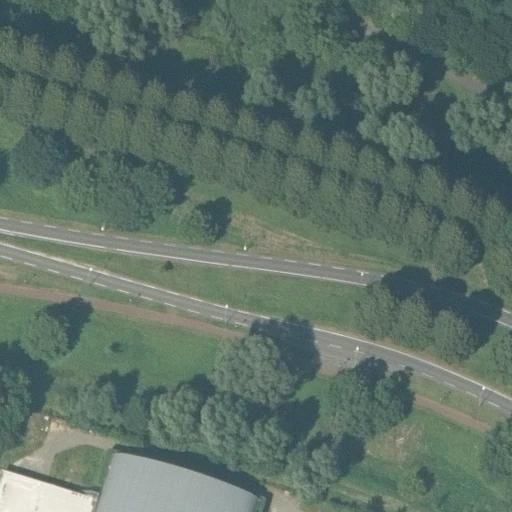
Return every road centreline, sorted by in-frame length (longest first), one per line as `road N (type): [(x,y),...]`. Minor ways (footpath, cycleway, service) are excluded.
road 1 (primary): [(0,250),(399,358),(511,404)]
road 2 (primary): [(511,321),(390,282),(0,224)]
